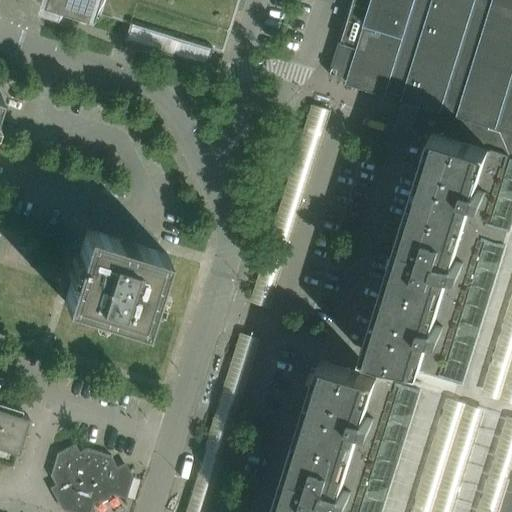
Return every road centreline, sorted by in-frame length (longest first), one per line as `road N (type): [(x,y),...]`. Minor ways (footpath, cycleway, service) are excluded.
road 1 (residential): [(172,439),(232,242),(203,161)]
road 2 (residential): [(203,161),(173,109),(138,82),(0,40)]
road 3 (residential): [(238,140),(289,108),(323,0)]
road 4 (residential): [(263,0),(243,62),(238,140)]
road 5 (residential): [(49,400),(17,504),(40,511)]
road 6 (residential): [(172,439),(49,400)]
